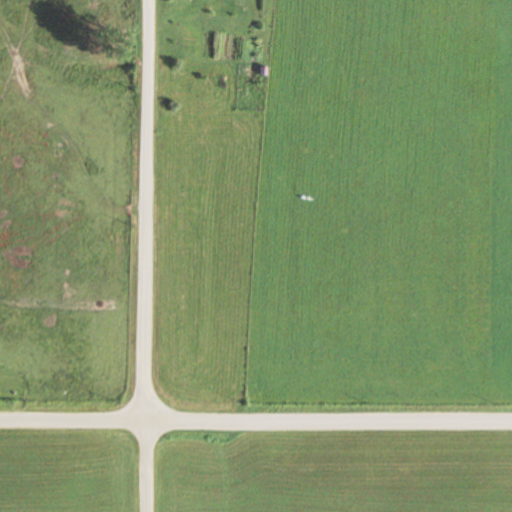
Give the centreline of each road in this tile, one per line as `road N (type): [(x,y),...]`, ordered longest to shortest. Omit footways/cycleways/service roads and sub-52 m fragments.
road 1 (residential): [(142,511),(146,0)]
road 2 (residential): [(511,420),(0,418)]
